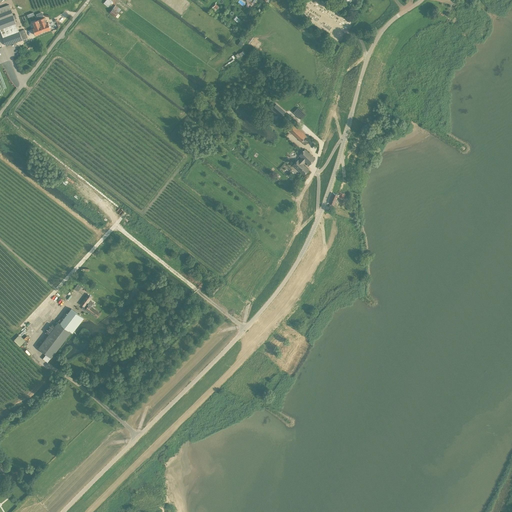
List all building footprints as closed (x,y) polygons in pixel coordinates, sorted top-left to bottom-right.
[(125,0),(124,0),(123,1),(122,0),(119,0),(118,2),(125,10),(131,5),(125,0)] [(121,9),(115,5),(109,13),(115,17),(121,9)] [(22,40),(27,38),(24,30),(19,32),(19,31),(16,23),(14,19),(17,18),(15,15),(13,15),(11,10),(0,13),(0,29),(3,37),(3,38),(6,46),(22,40)] [(46,22),(45,18),(38,20),(43,32),(51,29),(48,23),(47,21),(46,22)] [(43,32),(38,20),(33,22),(35,28),(33,29),(35,35),(43,32)] [(276,104),(273,107),(282,115),(285,112),(276,104)] [(306,115),(297,107),(293,112),(301,120),(306,115)] [(296,128),(291,133),(296,138),(302,132),(298,128),(297,129),(296,128)] [(302,132),(296,138),(301,142),(306,136),(302,132)] [(315,159),(305,149),(299,155),(301,157),(300,158),(298,160),(298,159),(292,165),(293,167),(294,166),(301,173),(300,174),(302,176),(308,170),(302,164),(305,161),(309,165),(315,159)] [(339,197),(343,199),(345,194),(339,192),(338,195),(333,193),(329,203),(334,205),(337,196),(339,197)] [(348,216),(327,208),(327,210),(356,221),(358,217),(351,214),(348,216)] [(88,294),(81,303),(84,305),(82,308),(88,313),(89,312),(97,318),(100,313),(87,304),(92,297),(88,294)] [(72,308),(60,323),(71,332),(72,333),(84,318),(72,308)] [(58,322),(47,336),(39,348),(51,357),(71,332),(60,323),(58,322)] [(19,335),(13,340),(20,346),(25,341),(19,335)]
